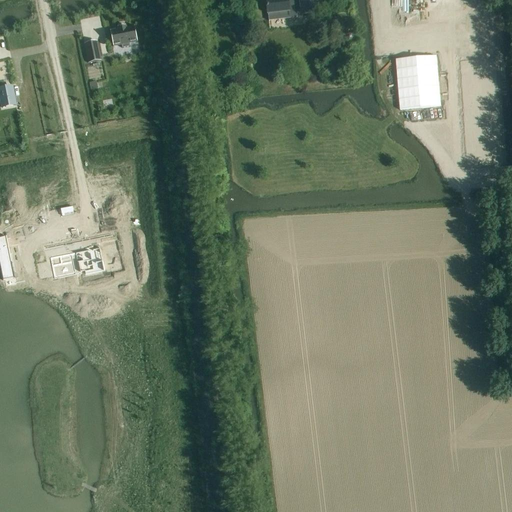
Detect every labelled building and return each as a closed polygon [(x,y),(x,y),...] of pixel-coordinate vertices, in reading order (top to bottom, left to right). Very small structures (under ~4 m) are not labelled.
[(300,16),(317,14),(315,0),(266,0),(269,21),(297,18),(297,13),(300,13),(300,16)] [(475,0),(370,0),(372,21),(477,9),(475,0)] [(118,29),(110,30),(113,46),(121,45),(122,48),(130,46),(129,43),(138,42),(135,26),(126,27),(126,25),(117,27),(118,29)] [(97,42),(84,45),(88,65),(101,62),(97,42)] [(436,56),(395,59),(399,110),(440,107),(436,56)] [(0,102),(0,105),(16,102),(13,86),(5,87),(3,80),(0,80),(0,102)] [(97,90),(96,83),(89,84),(90,91),(97,90)] [(5,229),(0,230),(0,274),(0,277),(12,274),(5,229)] [(101,248),(42,260),(46,278),(105,266),(101,248)]
